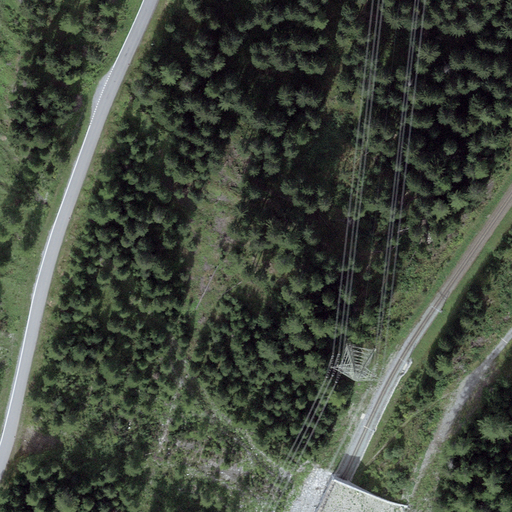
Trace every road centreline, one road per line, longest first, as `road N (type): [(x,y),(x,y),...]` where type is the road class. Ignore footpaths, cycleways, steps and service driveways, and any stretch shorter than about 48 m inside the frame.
road 1 (secondary): [(0,463),(56,241),(151,0)]
road 2 (track): [(511,331),(456,404),(417,511)]
